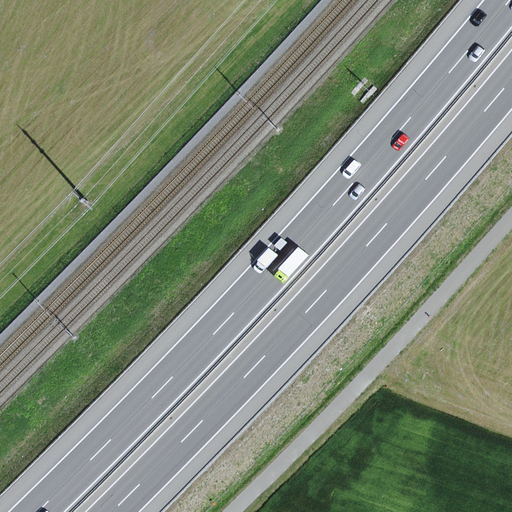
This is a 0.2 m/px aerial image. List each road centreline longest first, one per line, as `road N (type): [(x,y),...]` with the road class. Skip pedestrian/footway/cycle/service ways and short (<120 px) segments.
road 1 (motorway): [(509,0),(253,295),(33,511)]
road 2 (motorway): [(109,511),(397,216),(511,76)]
road 3 (track): [(511,211),(340,406),(231,511)]
